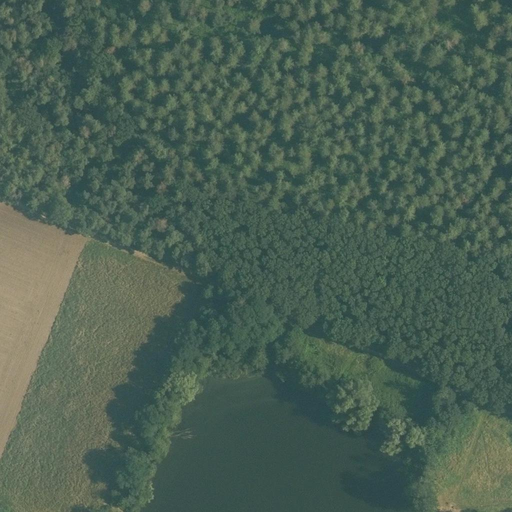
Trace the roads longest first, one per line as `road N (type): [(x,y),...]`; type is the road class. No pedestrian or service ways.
road 1 (track): [(0,198),(511,412)]
road 2 (track): [(101,511),(204,281)]
